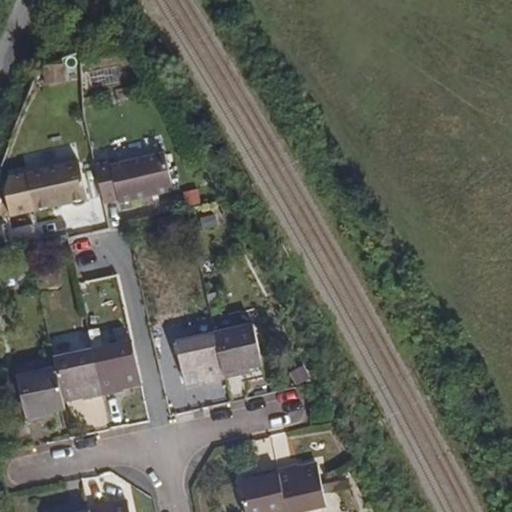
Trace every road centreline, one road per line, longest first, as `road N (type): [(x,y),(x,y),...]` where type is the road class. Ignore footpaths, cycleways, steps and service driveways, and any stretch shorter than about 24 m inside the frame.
road 1 (residential): [(166,442),(127,273),(107,245)]
road 2 (residential): [(28,473),(166,442)]
road 3 (residential): [(166,442),(289,414)]
